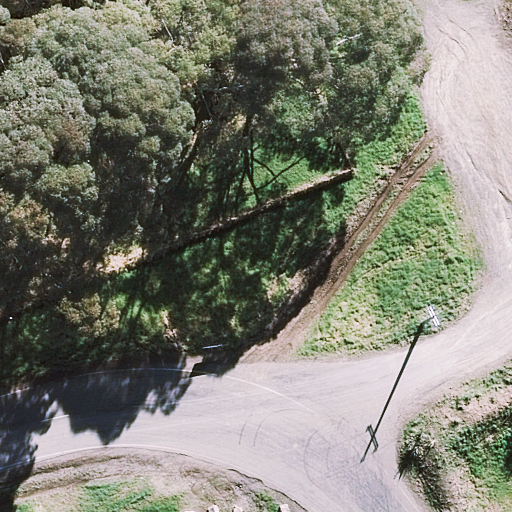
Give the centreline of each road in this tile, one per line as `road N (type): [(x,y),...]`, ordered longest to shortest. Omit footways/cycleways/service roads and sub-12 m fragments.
road 1 (unclassified): [(0,430),(147,405),(230,420),(300,448),(368,511)]
road 2 (track): [(419,0),(511,179)]
